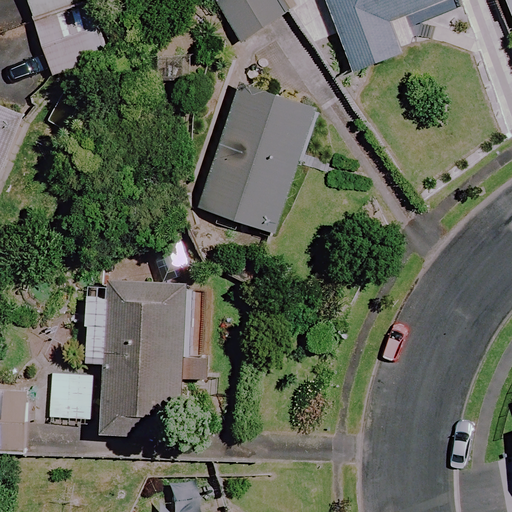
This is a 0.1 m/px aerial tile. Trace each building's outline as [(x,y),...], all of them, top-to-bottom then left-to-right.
[(28,0),(53,78),(106,63),(85,0),(28,0)] [(274,0),(208,0),(240,48),(286,17),(274,0)] [(308,0),(298,5),(336,97),(380,79),(368,48),(443,17),(436,0),(308,0)] [(511,0),(473,0),(474,0),(499,62),(511,49),(511,0)] [(305,135),(224,107),(182,236),(258,262),(305,135)] [(0,193),(25,120),(0,110),(0,193)] [(112,298),(91,298),(89,365),(110,366),(108,438),(188,440),(190,357),(205,357),(208,285),(113,282),(112,298)] [(58,375),(48,374),(49,353),(18,352),(0,351),(0,457),(91,461),(94,376),(58,375)]
